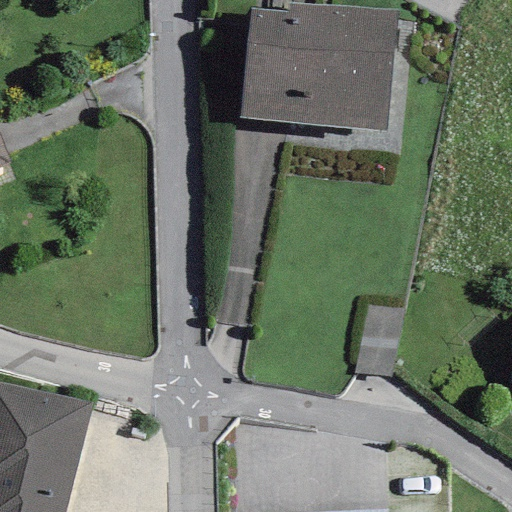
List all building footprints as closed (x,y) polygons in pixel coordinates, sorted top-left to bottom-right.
[(396,12),(287,2),(286,11),(249,8),(239,119),(384,132),(396,12)] [(0,167),(9,163),(0,141),(0,167)] [(244,143),(242,188),(278,189),(279,144),(244,143)] [(398,309),(360,305),(352,376),(390,380),(398,309)] [(65,511),(91,406),(0,383),(0,511),(65,511)]
